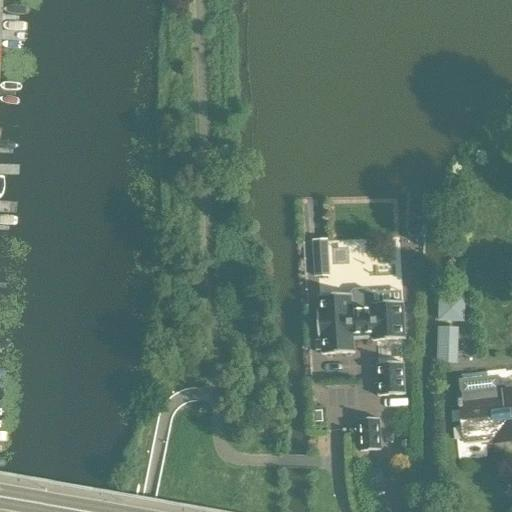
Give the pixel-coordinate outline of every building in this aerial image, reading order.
[(313,243),(315,277),(329,276),(327,242),(313,243)] [(350,295),(319,297),(320,313),(317,313),(318,341),(322,340),(323,356),(355,354),(354,338),(373,337),(373,342),(405,341),(403,303),(372,305),(372,294),(367,290),(354,291),(350,295)] [(466,297),(439,296),(439,323),(465,323),(466,297)] [(459,329),(439,329),(437,365),(458,365),(459,329)] [(379,397),(405,396),(403,364),(378,365),(379,397)] [(463,404),(461,404),(465,443),(494,440),(494,444),(511,441),(511,390),(500,392),(462,397),(463,404)] [(379,420),(359,421),(361,453),(381,451),(379,420)] [(366,494),(385,492),(382,470),(364,472),(366,494)]
